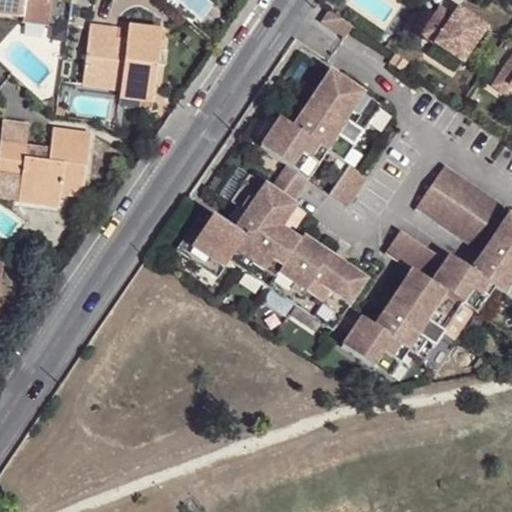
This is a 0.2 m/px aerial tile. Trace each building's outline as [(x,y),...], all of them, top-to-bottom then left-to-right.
[(0,0),(0,17),(26,21),(29,1),(54,4),(54,0),(0,0)] [(54,4),(29,1),(26,21),(26,27),(51,30),(54,4)] [(485,26),(457,7),(452,15),(438,6),(419,34),(461,62),(485,26)] [(329,10),(320,23),(344,39),(352,26),(329,10)] [(141,90),(158,91),(165,35),(132,32),(130,47),(118,45),(119,36),(94,33),(86,92),(122,95),(139,97),(141,90)] [(388,42),(384,48),(391,52),(395,47),(388,42)] [(511,55),(491,86),(504,95),(510,85),(511,86),(511,55)] [(380,106),(328,73),(309,102),(328,113),(310,141),(292,129),(279,121),(278,122),(261,148),(260,150),(287,167),(271,192),(250,178),(231,206),(251,217),(258,222),(252,231),(266,239),(260,249),(239,236),(205,213),(188,239),(204,250),(194,265),(219,282),(231,264),(244,272),(250,264),(276,280),(270,289),(324,325),(329,318),(340,325),(350,310),(369,281),(341,263),(325,289),(314,283),(331,257),(303,238),(300,242),(283,231),(296,208),(293,206),(327,153),(343,163),(380,106)] [(156,104),(158,91),(141,90),(139,97),(122,95),(122,101),(156,104)] [(59,102),(45,109),(53,117),(57,118),(59,102)] [(309,102),(292,129),(310,141),(328,113),(309,102)] [(261,148),(278,122),(270,117),(253,142),(261,148)] [(0,130),(0,152),(22,154),(25,134),(0,130)] [(22,154),(0,152),(0,184),(21,187),(17,209),(59,214),(61,203),(81,205),(89,144),(52,140),(48,169),(21,166),(22,154)] [(353,160),(334,189),(352,201),(371,172),(353,160)] [(444,164),(415,208),(472,246),(502,201),(444,164)] [(231,206),(250,178),(238,170),(219,197),(231,206)] [(21,187),(0,184),(0,206),(17,209),(21,187)] [(377,327),(364,318),(354,334),(345,347),(393,379),(412,351),(428,362),(465,304),(479,313),(496,286),(511,296),(511,213),(509,212),(489,242),(507,254),(489,281),(471,270),(461,264),(458,269),(400,232),(386,253),(414,270),(394,300),(413,311),(395,339),(377,327)] [(252,231),(258,222),(251,217),(239,236),(260,249),(266,239),(252,231)] [(204,250),(188,239),(178,255),(194,265),(204,250)] [(489,242),(471,270),(489,281),(507,254),(489,242)] [(341,263),(331,257),(314,283),(325,289),(341,263)] [(250,264),(244,272),(270,289),(276,280),(250,264)] [(394,300),(377,327),(395,339),(413,311),(394,300)] [(350,310),(340,325),(354,334),(364,318),(350,310)] [(329,318),(324,325),(336,333),(340,325),(329,318)] [(30,480),(8,466),(0,477),(23,491),(30,480)]
